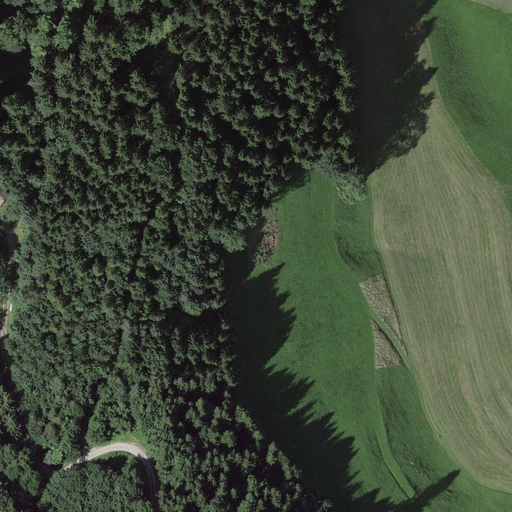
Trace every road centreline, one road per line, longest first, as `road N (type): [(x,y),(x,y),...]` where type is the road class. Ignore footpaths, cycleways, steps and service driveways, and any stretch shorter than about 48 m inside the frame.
road 1 (track): [(0,41),(37,82),(48,124),(42,170),(14,243),(5,313),(14,408),(32,452),(57,477),(100,449),(143,452),(154,511)]
road 2 (track): [(73,463),(117,342),(128,268),(169,148),(168,0)]
